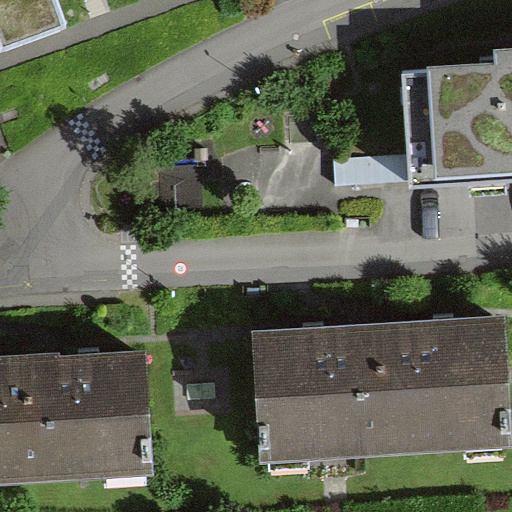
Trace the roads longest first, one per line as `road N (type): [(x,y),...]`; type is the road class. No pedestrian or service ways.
road 1 (residential): [(25,265),(511,241)]
road 2 (residential): [(25,265),(42,183),(68,142),(359,0)]
